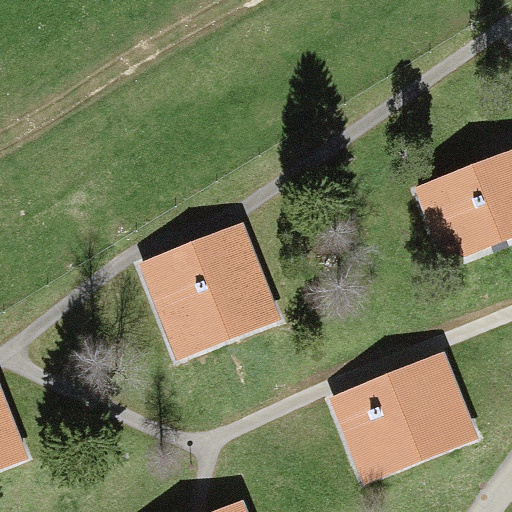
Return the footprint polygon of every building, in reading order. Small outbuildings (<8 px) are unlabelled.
[(511,152),(416,188),(445,263),(511,238),(511,152)] [(242,223),(140,264),(178,360),(280,320),(242,223)] [(444,353),(330,398),(364,484),(479,439),(444,353)] [(0,382),(0,468),(29,458),(0,382)] [(245,511),(242,503),(219,511),(245,511)]
